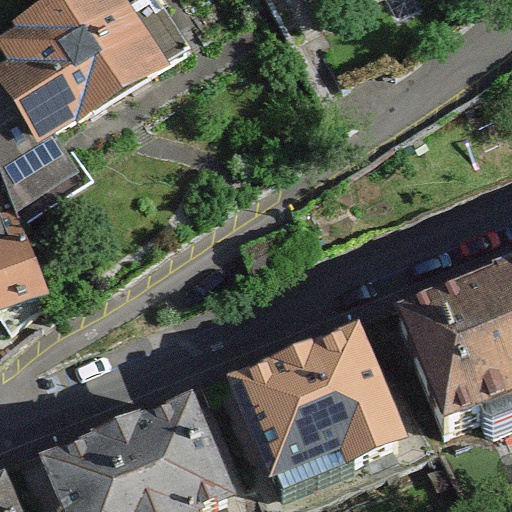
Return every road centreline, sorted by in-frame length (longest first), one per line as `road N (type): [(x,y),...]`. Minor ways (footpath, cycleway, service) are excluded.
road 1 (residential): [(14,426),(18,397),(94,335),(511,38)]
road 2 (residential): [(14,426),(511,226)]
